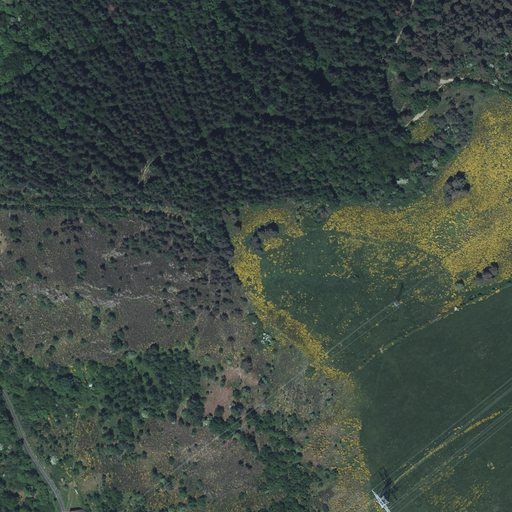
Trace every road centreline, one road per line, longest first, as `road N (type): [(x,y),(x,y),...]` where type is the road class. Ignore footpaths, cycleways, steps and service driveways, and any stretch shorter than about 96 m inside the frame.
road 1 (track): [(142,191),(158,158),(217,137),(243,116),(395,125)]
road 2 (track): [(511,94),(465,78),(446,81),(413,120),(395,125),(388,68),(414,0)]
road 3 (track): [(511,402),(427,454),(387,491)]
